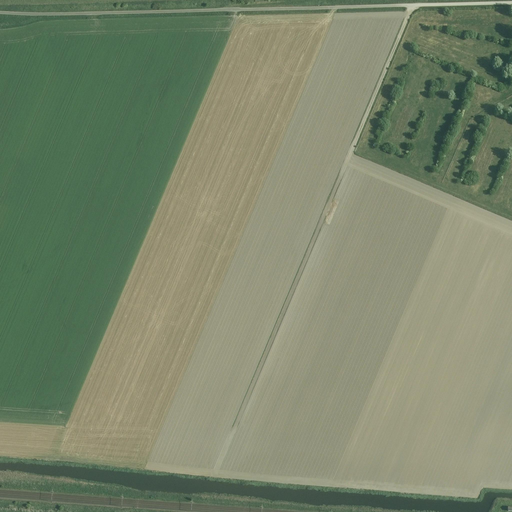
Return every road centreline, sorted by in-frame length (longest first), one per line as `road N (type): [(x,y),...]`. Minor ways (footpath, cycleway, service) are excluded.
road 1 (unclassified): [(0,12),(511,2)]
road 2 (track): [(233,432),(411,4)]
